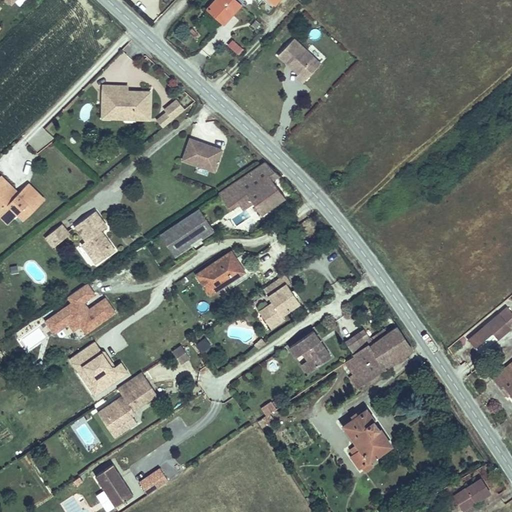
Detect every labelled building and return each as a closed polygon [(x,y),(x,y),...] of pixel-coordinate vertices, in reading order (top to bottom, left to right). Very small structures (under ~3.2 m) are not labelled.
[(234,0),(216,0),(208,9),(224,24),(240,5),(234,0)] [(256,20),(251,26),(255,30),(260,24),(256,20)] [(233,40),(228,46),(237,55),(242,49),(233,40)] [(291,64),(301,73),(299,76),(297,79),(304,85),(322,65),(294,40),(279,57),(289,66),(291,64)] [(289,66),(299,76),(301,73),(291,64),(289,66)] [(110,110),(109,119),(119,119),(122,115),(134,115),(139,120),(148,120),(148,112),(146,109),(148,107),(146,104),(149,101),(149,93),(139,92),(134,98),(131,98),(131,95),(126,94),(125,99),(117,99),(117,97),(110,97),(111,85),(102,84),(101,104),(105,104),(110,110)] [(131,98),(134,98),(139,92),(126,92),(126,86),(111,85),(110,97),(117,97),(117,99),(125,99),(126,94),(131,95),(131,98)] [(163,127),(186,109),(177,98),(164,108),(166,111),(157,119),(163,127)] [(100,118),(109,119),(110,110),(105,104),(101,104),(100,118)] [(215,174),(223,150),(189,138),(181,162),(215,174)] [(285,197),(273,180),(279,175),(265,162),(198,209),(211,227),(233,212),(231,209),(250,196),(254,202),(262,214),(285,197)] [(8,197),(12,201),(19,194),(1,177),(0,177),(0,181),(12,193),(8,197)] [(45,201),(28,184),(19,194),(12,201),(8,197),(12,193),(0,181),(0,215),(9,224),(18,215),(25,221),(45,201)] [(233,212),(235,215),(254,202),(250,196),(231,209),(233,212)] [(178,260),(215,235),(198,209),(161,234),(167,244),(176,257),(178,260)] [(84,245),(99,265),(110,256),(108,252),(115,247),(105,235),(103,237),(100,233),(102,231),(108,227),(96,211),(77,226),(88,241),(84,245)] [(64,225),(48,237),(55,247),(72,235),(64,225)] [(176,257),(167,244),(158,250),(167,263),(176,257)] [(231,252),(197,274),(211,294),(244,272),(231,252)] [(288,281),(283,273),(273,280),(278,287),(285,283),(288,281)] [(278,287),(273,280),(261,288),(270,302),(263,307),(271,318),(279,313),(297,302),(294,296),(290,291),(285,283),(278,287)] [(85,335),(117,315),(104,295),(98,299),(88,283),(67,296),(70,302),(43,319),(54,336),(69,326),(73,333),(80,328),(85,335)] [(271,318),(263,307),(258,310),(269,327),(282,318),(279,313),(271,318)] [(511,312),(507,307),(469,339),(477,348),(494,334),(500,340),(511,329),(511,328),(510,326),(511,323),(511,312)] [(353,336),(345,342),(363,367),(349,377),(357,388),(406,355),(412,350),(397,325),(369,345),(367,343),(361,347),(353,336)] [(314,331),(289,348),(296,358),(302,354),(307,361),(313,370),(332,357),(314,331)] [(361,347),(367,343),(359,332),(353,336),(361,347)] [(204,337),(195,345),(202,354),(212,347),(204,337)] [(114,384),(129,375),(121,362),(112,367),(96,341),(67,358),(95,403),(117,390),(114,384)] [(181,365),(190,359),(181,345),(172,351),(181,365)] [(307,374),(313,370),(307,361),(301,365),(307,374)] [(511,392),(511,362),(492,379),(501,389),(503,387),(509,394),(511,392)] [(112,415),(118,424),(127,417),(134,413),(131,409),(158,392),(143,369),(118,385),(123,392),(99,408),(104,416),(108,414),(112,415)] [(266,417),(277,410),(271,401),(260,409),(266,417)] [(367,409),(345,425),(359,445),(362,450),(358,452),(352,456),(360,468),(367,463),(392,445),(367,409)] [(116,433),(122,429),(118,424),(112,415),(108,414),(104,416),(116,433)] [(116,475),(119,474),(111,462),(94,474),(105,490),(114,505),(131,493),(121,477),(119,478),(116,475)] [(140,483),(146,492),(167,478),(159,466),(144,476),(146,479),(140,483)] [(466,488),(477,505),(492,495),(482,478),(466,488)] [(463,511),(465,511),(477,505),(466,488),(453,496),(463,511)]
